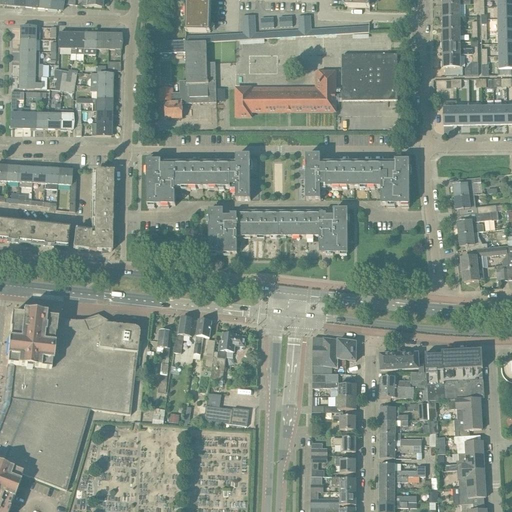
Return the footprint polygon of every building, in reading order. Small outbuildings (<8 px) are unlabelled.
[(12,0),(12,7),(24,8),(24,0),(12,0)] [(24,0),(24,8),(36,9),(37,0),(24,0)] [(49,0),(37,0),(36,9),(48,10),(49,0)] [(49,0),(48,10),(62,12),(62,0),(49,0)] [(101,0),(87,0),(87,2),(81,1),(81,7),(101,8),(101,0)] [(186,9),(186,26),(189,26),(189,32),(207,33),(210,33),(211,0),(345,0),(345,7),(348,8),(367,8),(367,2),(370,2),(370,0),(190,0),(190,9),(186,9)] [(461,18),(461,6),(443,6),(443,10),(441,10),(441,18),(461,18)] [(511,7),(498,7),(498,20),(511,19),(511,7)] [(443,31),(461,30),(461,18),(441,18),(441,26),(443,26),(443,31)] [(511,19),(498,20),(499,33),(511,32),(511,19)] [(39,28),(35,28),(20,28),(20,40),(35,40),(35,38),(35,34),(39,34),(39,28)] [(441,43),(461,43),(461,30),(443,31),(443,35),(441,35),(441,43)] [(511,32),(499,33),(499,45),(511,44),(511,32)] [(70,49),(71,35),(58,35),(58,49),(70,49)] [(83,35),(71,35),(70,49),(71,49),(71,55),(82,55),(83,49),(83,35)] [(96,35),(83,35),(83,49),(82,55),(95,55),(95,49),(96,35)] [(108,50),(108,36),(96,35),(95,49),(95,55),(96,50),(108,50)] [(108,36),(108,50),(115,50),(115,57),(121,57),(121,36),(108,36)] [(20,52),(34,53),(35,40),(20,40),(20,52)] [(185,41),(160,42),(160,54),(185,53),(185,44),(185,41)] [(207,64),(206,43),(204,43),(200,43),(197,43),(193,43),(189,44),(185,44),(185,53),(187,104),(189,104),(217,104),(216,99),(215,63),(207,64)] [(461,55),(473,55),(478,55),(478,43),(471,43),(471,48),(473,48),(473,49),(461,49),(461,43),(441,43),(441,51),(443,51),(443,56),(461,55)] [(511,44),(499,45),(499,58),(511,57),(511,44)] [(34,53),(20,52),(19,65),(38,65),(39,53),(34,53)] [(397,68),(397,55),(342,56),(342,92),(335,92),(335,73),(316,73),(316,88),(236,89),(236,119),(251,118),(251,113),(335,113),(335,100),(342,100),(342,102),(398,102),(397,72),(396,72),(396,68),(397,68)] [(461,55),(443,56),(443,60),(441,60),(442,69),(451,69),(451,77),(463,77),(463,68),(461,68),(461,55)] [(511,57),(499,58),(499,70),(511,69),(511,57)] [(120,63),(107,63),(107,72),(108,72),(120,73),(120,63)] [(38,65),(19,65),(19,77),(42,78),(42,66),(38,65)] [(90,87),(112,87),(112,75),(90,75),(90,80),(88,81),(87,83),(87,85),(88,86),(90,87)] [(42,78),(19,77),(19,90),(34,91),(34,90),(41,91),(41,78),(42,78)] [(55,83),(54,91),(58,92),(60,82),(55,81),(56,78),(53,78),(52,78),(52,83),(55,83)] [(63,92),(64,82),(60,82),(58,92),(54,91),(53,91),(51,91),(53,91),(52,94),(57,95),(57,97),(59,97),(60,92),(63,92)] [(96,93),(96,99),(112,100),(112,87),(90,87),(90,93),(96,93)] [(182,105),(187,104),(187,95),(173,95),(172,90),(160,90),(160,102),(167,101),(167,103),(165,103),(165,119),(182,119),(182,105)] [(22,130),(22,115),(16,115),(16,102),(22,102),(22,93),(11,93),(11,101),(10,108),(10,129),(22,130)] [(35,98),(35,105),(41,105),(41,99),(45,99),(46,94),(35,94),(35,98)] [(92,112),(111,112),(112,100),(96,99),(96,100),(76,99),(76,104),(92,104),(92,112)] [(457,127),(457,108),(456,102),(444,102),(444,109),(444,127),(457,127)] [(22,130),(34,130),(34,115),(35,104),(30,104),(30,115),(22,115),(22,130)] [(46,115),(46,130),(59,131),(59,116),(59,109),(60,105),(55,105),(55,116),(46,115)] [(457,127),(469,127),(469,108),(457,108),(457,127)] [(482,126),(482,108),(469,108),(469,127),(482,126)] [(494,108),(482,108),(482,126),(494,126),(494,108)] [(494,108),(494,126),(507,126),(507,108),(494,108)] [(59,116),(59,131),(72,131),(73,121),(73,111),(67,111),(67,116),(59,116)] [(87,117),(96,118),(96,124),(111,124),(111,112),(92,112),(87,112),(87,117)] [(46,115),(34,115),(34,130),(46,130),(46,115)] [(111,127),(111,125),(111,124),(96,124),(91,124),(91,137),(95,137),(111,138),(111,132),(113,132),(113,127),(111,127)] [(395,157),(395,163),(395,166),(326,166),(326,170),(321,170),(321,156),(306,156),(306,164),(308,164),(308,170),(306,170),(306,200),(321,200),(321,185),(326,185),(326,189),(333,189),(333,187),(347,187),(347,189),(360,189),(360,187),(375,187),(375,189),(381,189),(381,206),(388,206),(388,208),(395,208),(395,206),(401,206),(401,208),(409,208),(409,206),(410,206),(410,157),(408,155),(397,155),(395,157)] [(236,156),(236,163),(236,171),(231,171),(231,166),(162,166),(162,157),(160,156),(149,156),(147,157),(147,207),(148,207),(148,209),(155,209),(155,207),(162,207),(162,209),(169,209),(169,207),(175,207),(176,189),(182,189),(182,187),(196,187),(196,189),(209,189),(209,187),(224,187),(224,189),(231,189),(231,186),(236,186),(236,200),(251,200),(251,170),(249,170),(249,164),(251,164),(251,156),(236,156)] [(7,167),(6,182),(18,183),(19,168),(7,167)] [(31,184),(32,168),(19,168),(18,183),(31,184)] [(45,169),(32,168),(31,184),(44,185),(45,169)] [(44,185),(57,186),(58,170),(45,169),(44,185)] [(72,171),(58,170),(57,186),(71,187),(72,171)] [(92,182),(91,201),(113,202),(113,172),(95,171),(95,172),(92,172),(92,182)] [(455,198),(474,196),(473,184),(481,183),(481,179),(460,181),(460,185),(453,186),(455,198)] [(17,200),(17,205),(26,206),(26,196),(17,195),(17,200)] [(474,196),(455,198),(456,211),(462,211),(470,210),(470,209),(476,209),(474,196)] [(91,201),(90,229),(112,231),(113,202),(91,201)] [(56,204),(55,211),(66,212),(67,208),(62,208),(62,209),(56,209),(56,204)] [(478,214),(503,212),(502,207),(496,207),(496,206),(477,208),(478,214)] [(348,217),(348,209),(333,209),(333,214),(223,214),(223,210),(209,210),(209,218),(211,218),(211,224),(209,224),(209,254),(224,255),(224,253),(230,253),(230,255),(237,255),(237,237),(243,237),(243,235),(250,235),(250,237),(257,237),(257,235),(264,235),(264,237),(271,237),(271,235),(286,235),(286,237),(293,237),(293,235),(300,235),(300,237),(307,237),(307,235),(313,235),(313,237),(320,237),(320,254),(326,254),(326,253),(333,253),(333,254),(340,254),(340,253),(347,253),(347,254),(348,254),(348,224),(346,224),(346,217),(348,217)] [(503,212),(478,214),(478,215),(474,215),(475,223),(492,221),(492,222),(499,221),(498,212),(503,212)] [(33,225),(0,221),(0,241),(30,244),(33,225)] [(458,223),(459,235),(478,233),(484,233),(483,225),(472,226),(471,221),(463,222),(464,222),(458,223)] [(69,229),(33,225),(30,244),(67,248),(69,229)] [(90,229),(76,228),(74,239),(73,249),(88,251),(96,252),(111,252),(112,231),(90,229)] [(481,245),(478,239),(478,233),(459,235),(460,248),(466,247),(467,251),(487,249),(487,245),(481,245)] [(496,267),(508,266),(508,248),(488,250),(487,249),(467,251),(477,250),(478,257),(461,259),(463,271),(483,269),(482,258),(506,256),(506,258),(502,263),(503,267),(496,267)] [(509,281),(508,266),(496,267),(497,273),(501,273),(501,282),(509,281)] [(483,269),(463,271),(464,283),(485,281),(483,271),(483,269)] [(7,366),(14,367),(56,372),(62,320),(35,317),(35,314),(23,312),(23,316),(11,315),(10,330),(11,331),(10,340),(9,339),(7,358),(8,358),(7,366)] [(194,320),(181,318),(180,326),(178,326),(176,342),(175,342),(171,367),(175,368),(177,355),(180,355),(182,343),(183,343),(183,338),(191,339),(194,320)] [(137,354),(96,349),(99,327),(86,333),(81,322),(77,322),(73,321),(62,320),(56,372),(14,367),(10,405),(0,429),(0,466),(22,475),(66,492),(90,411),(130,417),(137,354)] [(195,344),(194,344),(193,355),(194,355),(194,354),(201,355),(203,338),(210,339),(212,323),(199,321),(195,344)] [(103,325),(99,327),(96,349),(137,354),(139,334),(139,332),(138,330),(136,329),(135,328),(106,325),(104,325),(103,325)] [(172,333),(159,332),(158,349),(162,349),(161,361),(163,361),(164,359),(164,364),(162,364),(159,393),(165,394),(169,359),(172,333)] [(223,382),(224,370),(227,353),(234,354),(235,347),(245,348),(246,338),(236,337),(236,336),(223,334),(222,343),(220,342),(219,352),(219,353),(214,352),(210,381),(215,381),(214,386),(222,387),(223,382)] [(356,343),(323,339),(314,338),(313,339),(312,375),(330,375),(331,368),(337,369),(337,360),(356,362),(356,343)] [(451,401),(457,400),(465,400),(480,399),(484,399),(483,379),(482,370),(483,370),(482,352),(425,355),(426,374),(424,374),(419,374),(411,374),(411,383),(410,389),(415,389),(427,389),(428,402),(429,402),(430,402),(431,402),(436,402),(449,401),(451,401)] [(419,366),(418,362),(418,355),(418,354),(404,355),(395,356),(395,355),(380,355),(381,371),(382,371),(400,370),(419,369),(419,366)] [(338,390),(338,398),(356,398),(356,386),(338,386),(338,375),(333,375),(330,375),(312,375),(312,390),(338,390)] [(397,383),(397,378),(380,378),(380,388),(410,389),(411,383),(397,383)] [(410,389),(380,388),(380,399),(415,400),(415,389),(410,389)] [(221,396),(208,395),(207,407),(206,407),(203,426),(206,426),(225,427),(225,425),(247,428),(249,411),(233,409),(233,411),(220,409),(221,396)] [(312,399),(312,413),(318,413),(318,404),(327,404),(327,398),(319,399),(312,399)] [(356,411),(356,398),(338,398),(338,408),(323,408),(323,413),(343,414),(343,411),(356,411)] [(464,420),(481,419),(481,408),(480,399),(465,400),(457,400),(451,401),(449,401),(449,411),(457,410),(457,421),(464,420)] [(430,402),(429,402),(429,403),(428,403),(428,412),(436,412),(436,402),(431,402),(430,402)] [(427,421),(426,404),(418,405),(419,421),(427,421)] [(380,421),(408,421),(408,416),(395,416),(395,409),(380,409),(380,421)] [(323,414),(312,414),(312,422),(323,423),(323,414)] [(169,423),(179,424),(179,416),(170,415),(169,423)] [(153,416),(152,424),(163,425),(164,418),(153,416)] [(356,431),(356,417),(333,417),(333,423),(340,423),(340,431),(356,431)] [(455,438),(459,438),(470,437),(469,431),(482,431),(481,419),(464,420),(457,421),(454,421),(455,432),(455,438)] [(380,421),(380,434),(395,434),(395,427),(408,428),(408,421),(380,421)] [(395,434),(380,434),(380,447),(422,448),(422,441),(401,440),(401,435),(395,435),(395,434)] [(356,439),(332,439),(332,446),(340,446),(340,453),(356,453),(356,439)] [(466,454),(483,453),(482,442),(465,443),(466,454)] [(322,444),(311,444),(311,457),(312,457),(322,457),(327,457),(327,450),(322,450),(322,444)] [(421,454),(422,448),(380,447),(379,460),(395,460),(395,453),(401,453),(401,454),(421,454)] [(484,470),(484,465),(483,453),(466,454),(458,455),(459,462),(456,462),(457,472),(484,470)] [(327,464),(327,457),(312,457),(312,478),(323,478),(323,471),(318,471),(318,464),(327,464)] [(349,461),(348,458),(335,458),(335,466),(340,466),(340,474),(356,474),(356,461),(349,461)] [(379,465),(379,478),(407,478),(426,478),(426,474),(425,467),(417,467),(417,472),(395,472),(395,465),(379,465)] [(0,466),(0,511),(8,511),(10,509),(9,509),(12,500),(13,501),(20,483),(19,483),(22,475),(0,466)] [(459,489),(466,488),(485,487),(484,470),(457,472),(457,482),(459,482),(459,489)] [(339,486),(339,493),(356,493),(356,480),(339,480),(339,478),(332,478),(332,486),(339,486)] [(379,478),(379,490),(395,490),(395,484),(407,484),(407,478),(379,478)] [(461,506),(474,505),(473,499),(486,499),(485,487),(466,488),(459,489),(460,496),(458,496),(458,499),(453,500),(453,506),(461,506)] [(395,490),(379,490),(379,503),(417,503),(417,499),(401,498),(401,497),(395,497),(395,490)] [(356,493),(339,493),(339,501),(321,501),(318,501),(318,494),(324,494),(312,493),(311,508),(339,508),(339,507),(356,507),(356,493)] [(417,503),(379,503),(378,511),(394,511),(395,510),(417,510),(417,503)]
